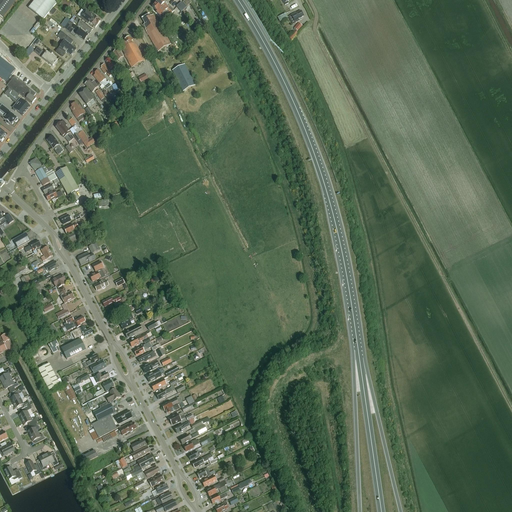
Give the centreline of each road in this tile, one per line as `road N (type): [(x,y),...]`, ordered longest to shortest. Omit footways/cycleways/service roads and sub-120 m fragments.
road 1 (track): [(308,0),(314,29),(511,408)]
road 2 (trunk): [(357,343),(322,178),(286,87),(237,0)]
road 3 (residential): [(20,167),(149,0)]
road 4 (trunk): [(398,511),(357,343)]
road 5 (trunk): [(381,511),(357,343)]
road 6 (trunk): [(357,343),(359,511)]
